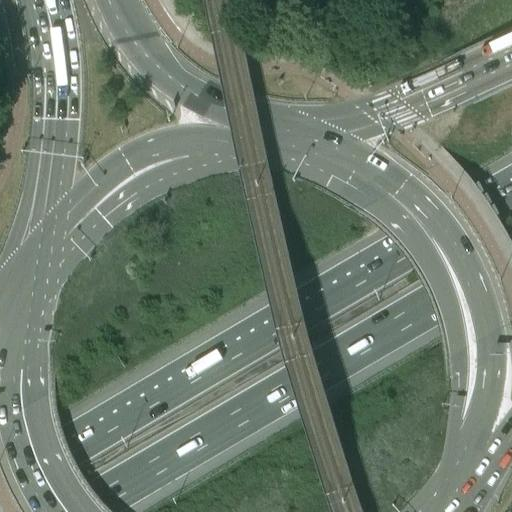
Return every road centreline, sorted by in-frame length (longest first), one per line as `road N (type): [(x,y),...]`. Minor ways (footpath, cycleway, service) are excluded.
road 1 (motorway): [(511,188),(0,481)]
road 2 (motorway): [(79,511),(511,258)]
road 3 (primary): [(479,458),(478,359),(455,270),(421,219),(320,140)]
road 4 (primary): [(33,0),(51,85),(48,239)]
road 5 (primary): [(15,284),(10,357),(24,434),(64,511)]
road 6 (primary): [(238,130),(181,139),(124,161),(48,239)]
road 7 (motorway): [(511,65),(320,140)]
road 8 (primary): [(238,130),(182,87),(114,0)]
